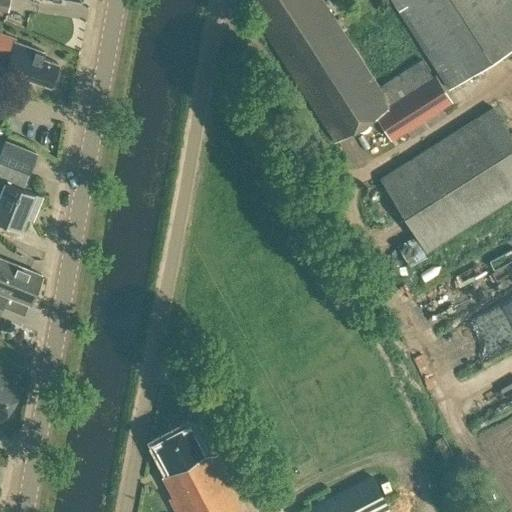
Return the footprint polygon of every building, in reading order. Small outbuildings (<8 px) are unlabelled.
[(0,0),(0,10),(7,12),(9,0),(52,0),(60,1),(60,0),(0,0)] [(392,138),(451,101),(435,75),(432,77),(421,59),(377,87),(321,0),(242,0),(334,142),(377,114),(392,138)] [(390,0),(448,89),(511,47),(511,3),(510,0),(390,0)] [(28,77),(50,84),(58,64),(42,58),(44,52),(14,42),(15,39),(0,33),(0,72),(2,74),(2,75),(26,82),(28,77)] [(511,139),(492,108),(379,179),(425,252),(511,197),(511,139)] [(0,191),(0,222),(19,230),(24,218),(32,221),(42,196),(22,189),(36,154),(4,141),(0,150),(0,188),(1,189),(0,191)] [(0,309),(6,295),(29,304),(41,275),(0,258),(0,309)] [(0,422),(1,423),(22,390),(0,375),(0,422)] [(175,511),(247,511),(216,453),(215,454),(204,453),(203,453),(187,424),(152,442),(168,472),(161,476),(172,496),(168,498),(175,511)] [(388,511),(370,476),(312,507),(314,511),(388,511)]
